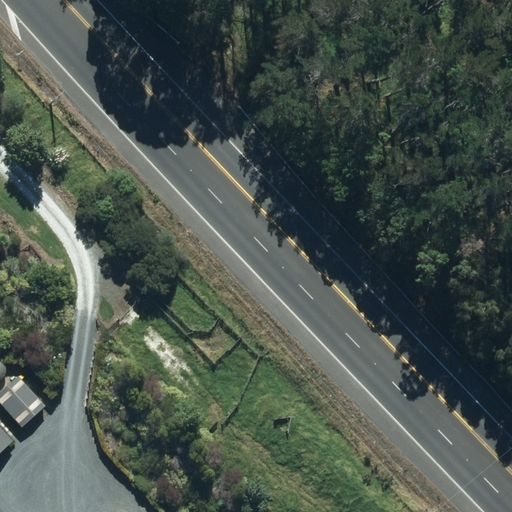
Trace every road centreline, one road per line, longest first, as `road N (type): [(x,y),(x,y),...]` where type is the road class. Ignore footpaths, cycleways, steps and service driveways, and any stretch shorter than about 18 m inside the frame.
road 1 (primary): [(66,0),(511,467)]
road 2 (unknown): [(0,118),(45,165),(66,218),(31,454),(48,511)]
